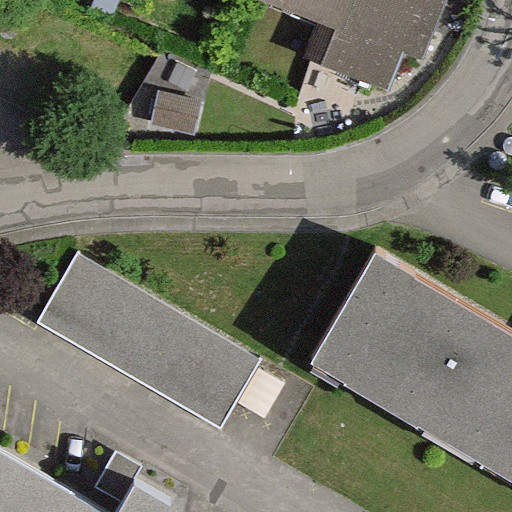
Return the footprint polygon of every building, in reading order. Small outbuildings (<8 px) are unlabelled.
[(268,0),(339,29),(330,66),(391,92),(430,55),(444,0),(268,0)] [(161,49),(141,108),(196,127),(216,68),(161,49)] [(231,418),(270,346),(82,244),(43,317),(231,418)] [(511,333),(375,254),(312,363),(511,478),(511,333)] [(122,503),(0,432),(0,511),(160,511),(174,488),(142,470),(122,503)]
